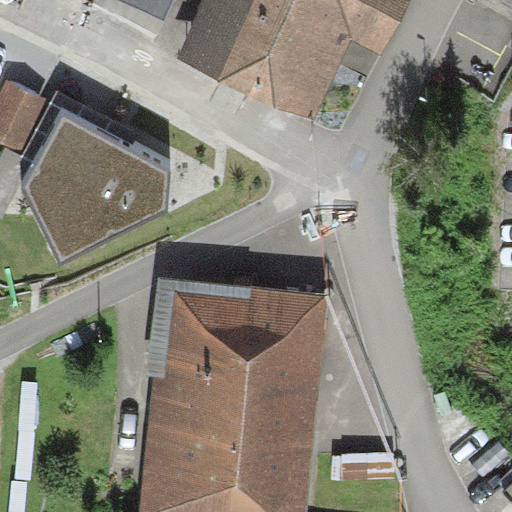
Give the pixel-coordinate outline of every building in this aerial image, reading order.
[(137,0),(164,12),(169,0),(137,0)] [(382,37),(398,0),(196,0),(178,38),(315,103),(344,37),(351,21),(382,37)] [(0,76),(12,53),(0,46),(0,76)] [(0,132),(21,143),(47,89),(7,70),(0,85),(0,132)] [(121,126),(65,97),(23,168),(60,246),(168,192),(171,152),(121,126)] [(139,510),(157,511),(305,511),(329,280),(242,271),(157,263),(148,360),(154,361),(151,389),(139,510)]
